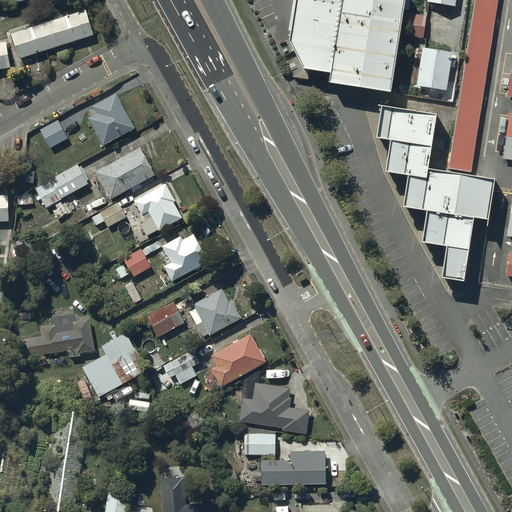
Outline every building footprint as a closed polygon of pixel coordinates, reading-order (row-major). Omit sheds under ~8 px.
[(297,0),(291,42),(305,69),(333,74),(331,83),(392,93),(406,0),(297,0)] [(458,0),(428,0),(428,4),(457,8),(458,0)] [(497,0),(473,0),(448,169),(471,173),(497,0)] [(92,34),(84,10),(11,33),(19,57),(92,34)] [(426,14),(406,11),(403,34),(423,37),(426,14)] [(0,67),(9,66),(4,41),(0,41),(0,67)] [(457,54),(425,48),(419,85),(451,90),(457,54)] [(93,106),(97,112),(88,117),(104,144),(135,127),(116,93),(93,106)] [(437,117),(382,108),(377,141),(390,143),(384,176),(407,180),(402,212),(426,216),(421,245),(450,250),(445,278),(465,281),(476,219),(487,221),(494,184),(428,173),(437,117)] [(57,119),(40,128),(51,147),(68,138),(57,119)] [(97,172),(111,198),(155,174),(141,149),(97,172)] [(47,208),(55,204),(58,209),(54,211),(59,219),(63,217),(62,217),(68,214),(61,201),(62,200),(62,199),(89,184),(78,165),(51,180),(36,189),(47,208)] [(34,173),(27,172),(25,182),(33,183),(34,173)] [(141,215),(144,220),(141,222),(147,235),(159,229),(159,230),(183,218),(174,201),(175,200),(166,182),(134,199),(142,214),(141,215)] [(27,192),(19,196),(18,205),(30,206),(30,204),(37,205),(37,192),(27,192)] [(118,203),(92,217),(97,226),(104,222),(108,228),(126,218),(118,203)] [(163,245),(171,261),(164,265),(173,281),(210,260),(196,236),(189,241),(183,240),(181,235),(163,245)] [(124,258),(126,262),(116,269),(121,278),(131,273),(133,277),(152,266),(142,248),(124,258)] [(193,304),(195,308),(190,311),(203,336),(209,332),(210,335),(242,317),(232,299),(230,300),(223,287),(193,304)] [(173,300),(146,315),(157,335),(185,321),(173,300)] [(41,325),(42,334),(21,338),(23,356),(69,350),(69,356),(81,355),(81,351),(94,350),(91,318),(77,319),(76,313),(51,316),(52,324),(41,325)] [(140,325),(141,328),(138,330),(147,345),(155,341),(144,323),(140,325)] [(215,361),(209,364),(219,383),(264,358),(249,330),(209,351),(215,361)] [(126,332),(102,345),(123,383),(147,370),(126,332)] [(194,348),(170,361),(177,373),(176,374),(181,383),(197,375),(193,366),(201,361),(194,348)] [(86,378),(77,382),(85,400),(93,397),(86,378)] [(253,395),(242,393),(239,417),(283,424),(282,426),(306,430),(310,407),(289,403),(290,394),(288,393),(289,384),(255,378),(253,395)] [(133,399),(130,399),(128,409),(150,412),(151,401),(148,401),(149,394),(134,392),(133,399)] [(22,404),(5,511),(36,511),(52,408),(22,404)] [(60,404),(44,506),(74,511),(90,409),(60,404)] [(273,452),(273,432),(244,431),(243,451),(273,452)] [(324,478),(323,447),(290,447),(290,456),(261,456),(262,479),(324,478)] [(237,466),(225,471),(229,483),(241,479),(237,466)] [(184,506),(182,478),(162,479),(164,511),(220,511),(220,503),(184,506)] [(109,488),(104,511),(122,511),(127,491),(109,488)] [(344,511),(344,501),(335,501),(335,504),(304,505),(304,511),(344,511)]
